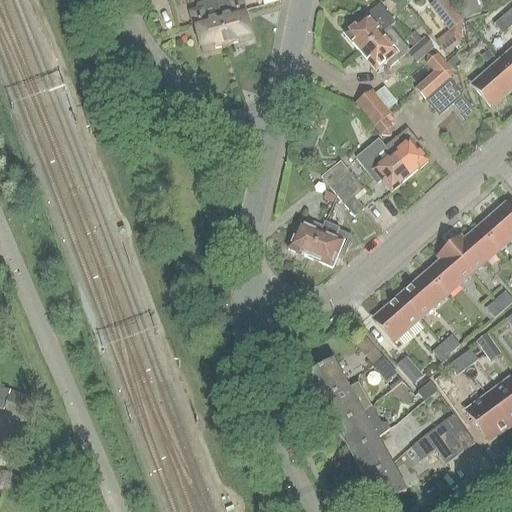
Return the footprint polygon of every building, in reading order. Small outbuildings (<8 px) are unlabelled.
[(238,0),(222,0),(212,3),(226,46),(249,40),(238,0)] [(464,22),(447,0),(440,0),(431,8),(449,32),(436,41),(445,56),(460,44),(464,22)] [(481,15),(476,0),(457,0),(464,20),(481,15)] [(201,53),(226,46),(212,3),(200,6),(201,11),(191,14),(201,53)] [(395,25),(380,7),(344,35),(359,54),(381,36),(389,30),(395,25)] [(511,9),(503,17),(511,26),(511,9)] [(511,26),(503,17),(494,25),(502,35),(511,26)] [(389,69),(408,54),(389,30),(381,36),(359,54),(374,73),(385,64),(389,69)] [(407,42),(413,49),(422,41),(416,34),(407,42)] [(422,41),(413,49),(409,53),(417,62),(432,48),(424,39),(422,41)] [(511,50),(495,65),(511,84),(511,50)] [(488,53),(480,59),(485,65),(493,58),(488,53)] [(438,55),(427,65),(435,74),(446,64),(438,55)] [(457,55),(447,63),(455,73),(465,64),(457,55)] [(446,64),(435,74),(416,91),(435,113),(444,105),(449,110),(462,99),(450,80),(452,71),(446,64)] [(511,90),(511,84),(495,65),(471,86),(491,109),(511,90)] [(373,128),(383,120),(390,114),(372,92),(355,105),(373,128)] [(389,137),(390,128),(383,120),(373,128),(380,136),(389,137)] [(405,130),(383,148),(407,177),(426,162),(410,143),(414,140),(405,130)] [(302,131),(296,148),(313,153),(319,137),(302,131)] [(388,193),(407,177),(383,148),(377,141),(355,159),(360,167),(374,184),(378,181),(388,193)] [(328,189),(338,180),(347,173),(339,163),(320,179),(328,189)] [(354,199),(363,192),(347,173),(338,180),(354,199)] [(338,180),(328,189),(352,218),(363,209),(354,199),(338,180)] [(326,194),(323,200),(332,205),(336,198),(326,194)] [(511,214),(504,206),(477,229),(497,252),(511,239),(511,214)] [(287,250),(309,259),(322,229),(301,220),(299,224),(298,224),(287,250)] [(322,229),(309,259),(331,268),(337,256),(342,258),(351,237),(338,231),(338,230),(324,224),(322,229)] [(458,240),(448,249),(471,275),(497,252),(477,229),(461,243),(458,240)] [(471,275),(448,249),(439,257),(442,260),(425,275),(445,298),(471,275)] [(425,275),(399,297),(419,320),(445,298),(425,275)] [(511,305),(511,300),(506,294),(495,303),(503,312),(511,305)] [(419,320),(399,297),(373,320),(393,343),(419,320)] [(494,320),(503,312),(495,303),(486,310),(494,320)] [(486,336),(476,344),(490,363),(500,356),(486,336)] [(373,349),(362,337),(354,344),(365,356),(373,349)] [(449,357),(460,347),(452,338),(441,347),(449,357)] [(449,357),(441,347),(431,355),(439,364),(449,357)] [(470,352),(459,361),(467,372),(479,363),(470,352)] [(423,378),(406,359),(395,368),(412,387),(423,378)] [(459,361),(449,368),(458,379),(467,372),(459,361)] [(333,362),(307,377),(322,403),(348,389),(333,362)] [(511,385),(508,381),(486,397),(510,429),(511,426),(511,385)] [(430,384),(417,394),(424,403),(437,393),(430,384)] [(322,403),(336,429),(362,414),(348,389),(322,403)] [(3,411),(2,415),(26,423),(34,398),(10,390),(3,411)] [(489,444),(510,429),(486,397),(466,412),(489,444)] [(377,441),(389,431),(386,426),(381,425),(371,408),(362,414),(336,429),(351,455),(377,441)] [(445,435),(450,432),(460,425),(453,416),(439,426),(445,435)] [(460,425),(450,432),(464,452),(474,445),(460,425)] [(445,435),(439,426),(425,437),(430,445),(440,438),(445,435)] [(454,459),(464,452),(450,432),(445,435),(440,438),(454,459)] [(445,466),(454,459),(440,438),(430,445),(445,466)] [(351,455),(365,481),(391,467),(377,441),(351,455)] [(391,467),(365,481),(380,507),(406,493),(391,467)]
